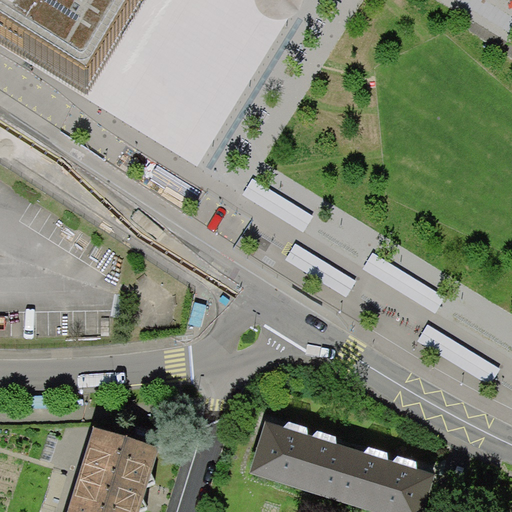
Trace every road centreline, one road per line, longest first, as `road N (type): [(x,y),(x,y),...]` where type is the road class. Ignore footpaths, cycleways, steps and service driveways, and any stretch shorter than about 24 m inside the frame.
road 1 (tertiary): [(0,126),(267,303)]
road 2 (tertiary): [(267,303),(511,444)]
road 3 (residential): [(0,375),(185,366),(238,344)]
road 4 (residential): [(186,511),(238,344)]
